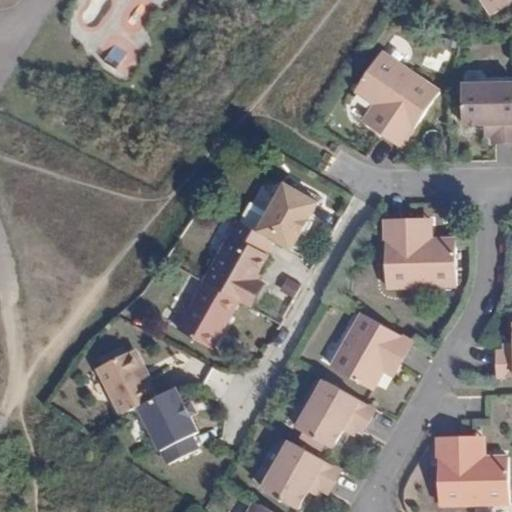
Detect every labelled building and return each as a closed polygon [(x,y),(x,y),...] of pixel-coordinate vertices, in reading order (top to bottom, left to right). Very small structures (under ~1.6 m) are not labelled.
[(485,0),(492,11),(509,0),(485,0)] [(450,94),(397,57),(373,93),(400,112),(387,129),(415,149),(450,94)] [(511,89),(480,90),(483,129),(511,128),(511,89)] [(255,202),(244,220),(250,224),(285,246),(293,252),(323,206),(289,183),(271,213),(255,202)] [(285,246),(250,224),(210,284),(254,313),(265,297),(257,291),(285,246)] [(395,289),(466,288),(464,250),(426,250),(425,227),(394,227),(395,289)] [(205,292),(179,330),(211,351),(236,314),(205,292)] [(421,345),(375,316),(346,364),(378,383),(392,359),(407,367),(421,345)] [(125,350),(102,359),(106,369),(97,373),(116,419),(142,409),(156,403),(149,387),(155,384),(142,355),(129,360),(125,350)] [(377,410),(335,382),(307,425),(340,444),(354,419),(366,426),(377,410)] [(156,403),(142,409),(165,470),(198,456),(190,437),(201,433),(186,392),(156,403)] [(445,503),(511,502),(511,460),(472,461),(471,439),(444,439),(445,503)] [(331,485),(342,465),(298,440),(272,479),(306,499),(320,478),(331,485)] [(257,511),(279,511),(264,502),(257,511)]
